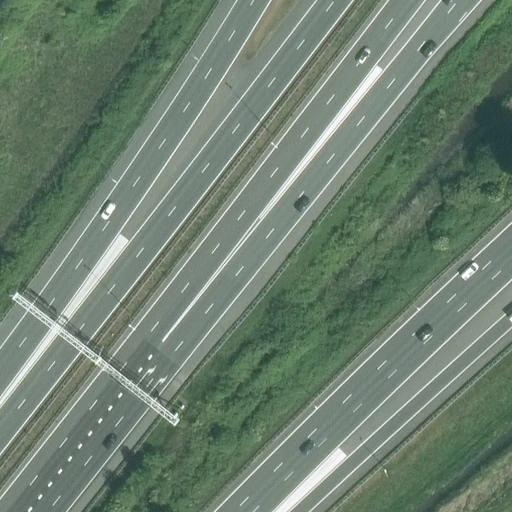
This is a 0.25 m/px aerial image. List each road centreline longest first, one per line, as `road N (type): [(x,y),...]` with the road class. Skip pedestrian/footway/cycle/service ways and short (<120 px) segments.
road 1 (motorway): [(336,0),(0,428)]
road 2 (motorway): [(150,334),(395,79),(458,0)]
road 3 (motorway): [(254,0),(0,373)]
road 4 (motorway): [(150,334),(407,0)]
road 5 (motorway): [(244,511),(511,251)]
road 6 (motorway): [(291,511),(511,321)]
road 7 (motorway): [(8,511),(150,334)]
